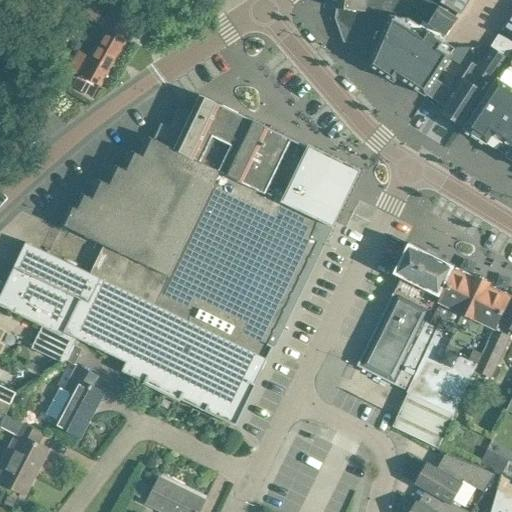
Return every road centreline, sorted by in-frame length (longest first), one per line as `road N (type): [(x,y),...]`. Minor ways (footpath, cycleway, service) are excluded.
road 1 (tertiary): [(0,203),(260,9)]
road 2 (residential): [(293,399),(410,162)]
road 3 (residential): [(71,511),(142,432),(248,484)]
road 4 (unclassified): [(410,162),(378,141),(260,9)]
road 5 (residential): [(293,399),(386,451),(376,511)]
